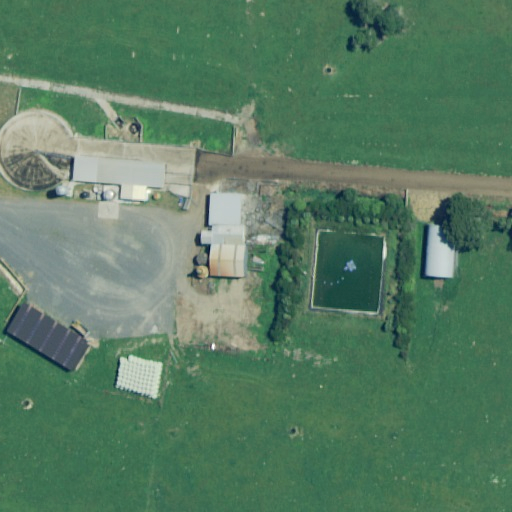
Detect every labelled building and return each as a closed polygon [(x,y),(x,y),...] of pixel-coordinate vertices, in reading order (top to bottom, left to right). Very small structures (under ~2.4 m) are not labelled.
[(167,164),(101,159),(99,182),(125,184),(124,199),(147,200),(148,186),(165,188),(167,164)] [(94,190),(84,189),(83,201),(93,201),(94,190)] [(214,245),(246,247),(247,227),(241,227),(242,195),(212,194),(211,232),(205,232),(205,245),(214,245)] [(455,228),(429,225),(424,275),(450,278),(455,228)] [(246,267),(246,247),(214,245),(213,276),(231,277),(231,281),(245,281),(246,267)] [(210,278),(210,253),(199,253),(198,278),(210,278)]
